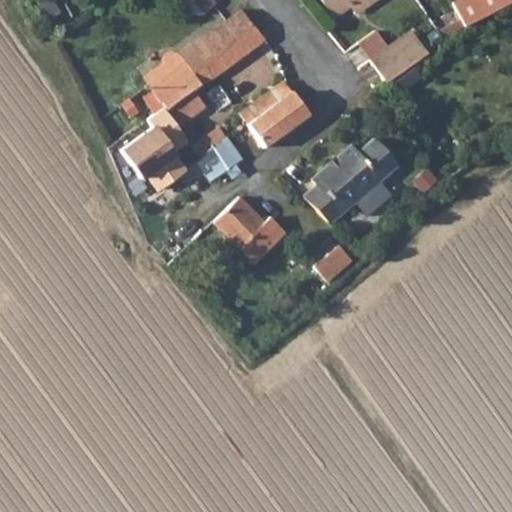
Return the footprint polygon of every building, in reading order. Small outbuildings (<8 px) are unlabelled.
[(322,0),(333,15),(350,4),(347,0),(322,0)] [(371,0),(347,0),(350,4),(355,11),(371,0)] [(511,0),(463,0),(456,4),(467,27),(511,4),(511,0)] [(195,90),(266,40),(244,12),(212,31),(216,36),(208,41),(204,36),(176,55),(170,50),(164,52),(162,61),(168,70),(146,84),(163,108),(186,142),(199,160),(228,140),(195,90)] [(357,46),(369,63),(386,51),(374,34),(357,46)] [(369,63),(386,86),(427,56),(410,34),(386,51),(369,63)] [(417,71),(398,84),(404,92),(423,79),(417,71)] [(246,124),(292,93),(288,88),(243,119),(246,124)] [(264,149),(308,118),(292,93),(246,124),(264,149)] [(186,142),(163,108),(151,115),(158,124),(126,147),(146,175),(151,171),(167,193),(182,183),(167,160),(173,156),(171,153),(186,142)] [(328,223),(363,196),(380,183),(401,167),(379,138),(358,153),(354,148),(313,180),(317,186),(302,198),(328,223)] [(209,182),(241,160),(228,140),(199,160),(196,162),(209,182)] [(389,193),(380,183),(363,196),(372,207),(389,193)] [(264,223),(241,198),(214,225),(254,264),(285,233),(268,219),(264,223)] [(335,246),(312,269),(327,283),(349,260),(335,246)]
